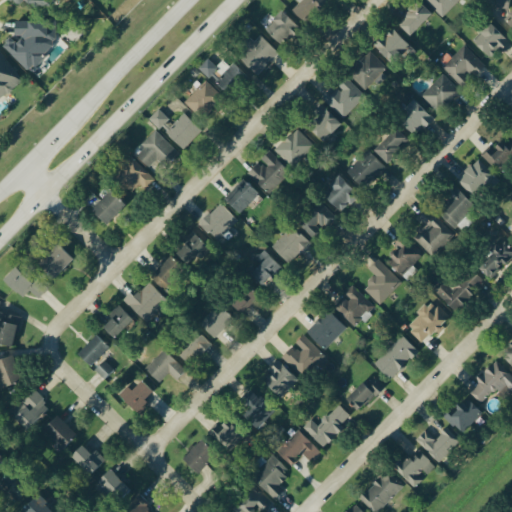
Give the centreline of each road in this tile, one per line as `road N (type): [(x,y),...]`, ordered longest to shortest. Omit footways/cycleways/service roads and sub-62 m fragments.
road 1 (residential): [(149,460),(511,87)]
road 2 (residential): [(49,347),(55,330),(379,0)]
road 3 (secondary): [(0,238),(233,0)]
road 4 (residential): [(306,511),(511,302)]
road 5 (secondary): [(186,0),(0,190)]
road 6 (residential): [(202,511),(55,368),(49,347)]
road 7 (residential): [(117,269),(20,170)]
